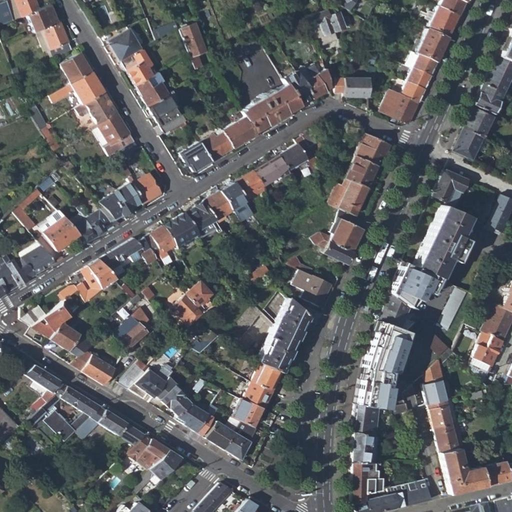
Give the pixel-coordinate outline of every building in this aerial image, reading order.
[(32,0),(4,0),(0,1),(0,24),(26,14),(37,10),(32,0)] [(337,0),(338,2),(349,9),(353,0),(337,0)] [(455,14),(456,14),(462,0),(439,0),(437,6),(455,14)] [(426,25),(446,35),(455,14),(437,6),(435,5),(426,25)] [(37,10),(26,14),(31,26),(33,31),(40,28),(55,22),(48,6),(37,10)] [(318,21),(322,33),(343,26),(337,11),(325,15),(323,8),(305,14),(310,25),(318,21)] [(506,27),(494,54),(511,62),(511,9),(505,27),(506,27)] [(55,22),(40,28),(52,57),(70,49),(58,21),(55,22)] [(322,33),(318,21),(310,25),(313,33),(319,35),(322,33)] [(177,28),(192,70),(195,69),(195,67),(199,65),(195,53),(203,50),(193,22),(177,28)] [(106,40),(119,61),(139,49),(125,28),(106,40)] [(417,53),(434,61),(445,38),(424,29),(414,51),(417,53)] [(226,46),(233,59),(260,44),(252,31),(226,46)] [(386,39),(375,34),(372,41),(383,45),(386,39)] [(119,61),(134,85),(143,79),(150,75),(145,67),(149,64),(139,49),(119,61)] [(410,67),(428,75),(434,61),(417,53),(414,51),(410,50),(404,64),(410,67)] [(59,63),(69,82),(88,72),(78,53),(59,63)] [(500,91),(511,64),(511,62),(494,54),(492,54),(480,82),(500,91)] [(511,64),(500,91),(506,94),(511,80),(511,64)] [(322,67),(307,76),(303,69),(301,65),(293,69),(300,80),(310,98),(327,87),(322,67)] [(404,80),(422,89),(428,75),(410,67),(404,80)] [(296,104),(297,106),(310,98),(300,80),(293,69),(280,77),(283,83),(296,104)] [(47,94),(51,102),(75,88),(84,102),(101,91),(88,72),(69,82),(47,94)] [(134,85),(146,105),(165,93),(158,83),(160,82),(158,77),(154,79),(156,82),(148,87),(143,79),(134,85)] [(333,92),(341,92),(341,77),(333,77),(333,92)] [(366,77),(341,77),(341,92),(341,96),(366,96),(366,77)] [(398,93),(416,101),(422,89),(404,80),(398,93)] [(470,103),(491,112),(500,91),(480,82),(470,103)] [(241,115),(251,132),(296,104),(283,83),(264,94),(263,92),(257,96),(258,98),(238,110),(241,115)] [(398,93),(388,88),(378,110),(406,123),(416,101),(398,93)] [(146,105),(158,125),(174,114),(167,101),(173,97),(169,90),(165,93),(146,105)] [(84,102),(97,123),(114,112),(101,91),(84,102)] [(459,127),(479,136),(489,115),(469,106),(459,127)] [(97,123),(96,124),(108,144),(102,148),(108,156),(120,148),(132,140),(114,112),(97,123)] [(158,125),(163,133),(183,120),(181,116),(178,112),(174,114),(158,125)] [(241,115),(218,130),(229,148),(252,134),(251,132),(241,115)] [(36,124),(40,129),(45,126),(46,125),(43,120),(36,124)] [(90,127),(102,148),(108,144),(96,124),(90,127)] [(46,138),(46,139),(51,136),(45,126),(40,129),(46,138)] [(310,127),(306,129),(314,143),(317,141),(318,140),(310,127)] [(449,150),(469,159),(479,136),(459,127),(449,150)] [(197,142),(209,160),(229,148),(218,130),(217,129),(197,142)] [(306,146),(314,143),(306,129),(299,134),(306,146)] [(352,156),(374,166),(379,154),(383,156),(388,145),(362,133),(352,156)] [(313,157),(314,152),(320,146),(317,141),(314,143),(306,146),(299,134),(292,138),(294,142),(304,159),(312,172),(319,167),(313,157)] [(59,147),(51,136),(46,139),(54,150),(59,147)] [(132,140),(120,148),(124,155),(137,148),(132,140)] [(186,160),(192,171),(209,160),(197,142),(196,141),(178,152),(183,161),(186,160)] [(285,170),(286,172),(296,166),(295,165),(304,159),(294,142),(276,154),(285,170)] [(265,182),(271,178),(277,175),(278,177),(286,172),(285,170),(276,154),(250,169),(260,185),(265,182)] [(345,179),(364,188),(374,166),(352,156),(342,177),(345,179)] [(63,163),(75,176),(79,174),(68,160),(63,163)] [(429,194),(444,200),(450,187),(458,190),(464,179),(441,168),(429,194)] [(247,199),(255,194),(262,189),(260,185),(250,169),(231,181),(243,200),(246,204),(253,216),(257,213),(247,199)] [(140,201),(141,203),(158,193),(146,174),(132,182),(133,180),(130,175),(126,178),(128,181),(140,201)] [(40,192),(40,193),(53,181),(48,176),(36,188),(40,192)] [(364,188),(345,179),(341,186),(335,183),(326,204),(337,208),(340,201),(355,207),(364,188)] [(113,218),(114,219),(130,209),(129,207),(140,201),(128,181),(97,200),(102,206),(113,218)] [(229,208),(239,203),(243,200),(231,181),(218,189),(229,208)] [(450,187),(444,200),(451,204),(458,190),(450,187)] [(30,193),(17,205),(20,209),(40,192),(36,188),(30,193)] [(200,200),(215,224),(217,223),(215,220),(231,211),(229,208),(218,189),(200,200)] [(46,199),(53,206),(57,203),(50,196),(46,199)] [(212,225),(216,231),(219,230),(215,224),(200,200),(193,205),(194,207),(185,212),(196,229),(208,222),(211,226),(212,225)] [(489,226),(499,231),(510,206),(500,202),(489,226)] [(114,219),(113,218),(102,206),(87,214),(79,203),(74,207),(78,212),(83,217),(97,235),(118,223),(114,219)] [(421,269),(435,276),(444,257),(452,260),(462,238),(454,234),(463,215),(438,204),(410,264),(421,269)] [(34,224),(20,209),(17,205),(14,208),(10,211),(28,230),(34,224)] [(37,226),(41,231),(61,216),(55,209),(46,216),(48,218),(37,226)] [(322,240),(348,252),(363,220),(340,210),(328,237),(318,232),(308,237),(312,245),(314,244),(322,240)] [(70,226),(83,217),(78,212),(65,220),(70,226)] [(172,244),(175,249),(196,236),(182,212),(172,218),(173,220),(162,227),(172,244)] [(65,220),(61,216),(41,231),(55,250),(77,234),(70,226),(65,220)] [(83,217),(70,226),(77,234),(85,242),(97,235),(83,217)] [(142,237),(151,253),(156,250),(158,253),(172,244),(162,227),(161,225),(142,237)] [(110,250),(117,260),(130,252),(133,256),(138,253),(135,249),(139,246),(142,250),(139,252),(145,262),(153,256),(151,253),(142,237),(135,241),(132,237),(110,250)] [(17,253),(19,256),(40,243),(37,240),(17,253)] [(322,240),(314,244),(323,248),(321,252),(343,263),(348,252),(322,240)] [(45,249),(40,243),(19,256),(25,264),(33,275),(53,262),(45,249)] [(96,259),(107,272),(120,263),(117,260),(110,250),(96,259)] [(0,255),(16,285),(33,275),(25,264),(13,272),(7,261),(8,260),(4,253),(0,255)] [(0,295),(16,285),(0,255),(0,295)] [(253,279),(267,271),(257,255),(244,263),(253,279)] [(294,268),(309,275),(312,268),(299,263),(294,256),(282,263),(294,268)] [(96,259),(86,265),(100,288),(113,279),(107,272),(96,259)] [(399,259),(389,281),(400,286),(409,286),(411,282),(414,283),(421,269),(410,264),(399,259)] [(79,269),(91,288),(94,293),(100,288),(86,265),(79,269)] [(153,275),(155,277),(162,271),(159,266),(155,270),(157,272),(153,275)] [(297,297),(316,305),(326,283),(318,279),(309,275),(294,268),(288,284),(300,289),(297,297)] [(322,272),(318,279),(326,283),(333,286),(336,278),(322,272)] [(511,312),(511,281),(507,279),(502,291),(505,292),(498,306),(511,312)] [(184,294),(172,305),(184,318),(185,317),(191,323),(201,314),(194,307),(198,303),(199,304),(200,305),(201,305),(207,299),(205,297),(209,293),(198,281),(184,294)] [(439,312),(409,286),(400,286),(389,281),(385,290),(404,306),(411,311),(417,317),(423,322),(450,349),(458,332),(462,323),(474,295),(452,284),(439,312)] [(80,282),(74,286),(76,289),(83,301),(94,293),(91,288),(86,291),(80,282)] [(131,298),(134,295),(124,283),(120,286),(131,298)] [(147,285),(140,290),(146,298),(153,293),(147,285)] [(57,294),(62,300),(76,289),(74,286),(68,286),(57,294)] [(400,316),(404,306),(385,290),(379,306),(400,316)] [(128,300),(131,304),(133,302),(134,303),(139,298),(136,294),(134,295),(131,298),(128,300)] [(272,323),(295,334),(303,316),(298,313),(284,297),(272,323)] [(488,335),(500,340),(511,313),(511,312),(498,306),(492,303),(487,313),(485,312),(477,330),(488,335)] [(46,338),(57,321),(65,315),(57,304),(42,316),(28,327),(46,338)] [(303,316),(316,324),(321,313),(302,305),(298,313),(303,316)] [(35,306),(18,319),(18,320),(28,327),(42,316),(35,306)] [(373,319),(396,328),(401,317),(400,316),(379,306),(376,312),(373,319)] [(417,317),(411,311),(407,320),(412,322),(417,317)] [(111,333),(126,349),(149,327),(138,316),(133,320),(129,316),(111,333)] [(414,332),(419,327),(423,322),(417,317),(412,322),(409,325),(414,332)] [(396,328),(373,319),(356,362),(350,403),(352,405),(375,407),(383,408),(383,407),(389,377),(390,373),(401,340),(404,331),(402,330),(396,328)] [(402,330),(404,331),(409,325),(412,322),(407,320),(402,330)] [(57,321),(46,338),(66,349),(76,333),(57,321)] [(152,330),(157,335),(165,327),(161,322),(152,330)] [(450,349),(423,322),(419,327),(444,352),(447,350),(448,351),(450,349)] [(263,344),(286,354),(295,334),(272,323),(263,344)] [(500,340),(488,335),(482,347),(474,344),(469,356),(474,358),(472,361),(480,364),(479,366),(487,370),(500,340)] [(68,363),(105,386),(106,383),(104,381),(112,368),(84,351),(89,346),(88,342),(83,337),(66,349),(77,356),(68,363)] [(198,344),(203,348),(209,342),(204,338),(198,344)] [(411,343),(401,340),(390,373),(401,376),(411,343)] [(0,359),(4,354),(8,356),(12,351),(0,343),(0,359)] [(257,363),(278,372),(286,354),(263,344),(255,361),(257,363)] [(439,363),(450,353),(448,351),(447,350),(444,352),(436,360),(439,363)] [(145,365),(138,358),(116,382),(126,388),(143,372),(140,370),(145,365)] [(425,403),(443,399),(438,378),(441,377),(436,360),(421,373),(424,382),(420,383),(425,403)] [(152,396),(165,378),(167,376),(170,371),(168,369),(170,367),(165,363),(161,364),(155,373),(148,367),(143,372),(126,388),(137,395),(140,390),(144,393),(151,397),(152,396)] [(278,372),(257,363),(249,381),(269,390),(278,372)] [(33,405),(37,409),(41,405),(57,390),(53,387),(58,380),(32,364),(21,374),(46,390),(41,398),(33,405)] [(164,407),(175,415),(187,402),(178,393),(179,392),(166,380),(168,378),(167,376),(165,378),(152,396),(163,407),(164,407)] [(401,380),(389,377),(383,407),(388,405),(410,384),(404,377),(401,380)] [(258,407),(261,408),(269,390),(249,381),(241,399),(258,407)] [(73,431),(98,406),(63,384),(57,390),(41,405),(37,409),(25,419),(31,425),(43,413),(46,416),(42,420),(63,441),(73,431)] [(449,422),(454,420),(448,397),(443,399),(425,403),(430,427),(449,422)] [(231,417),(250,426),(258,407),(241,399),(240,398),(231,417)] [(181,423),(194,432),(206,414),(187,402),(175,415),(174,416),(182,421),(181,423)] [(389,406),(390,414),(406,411),(404,402),(389,406)] [(350,431),(371,434),(375,413),(375,407),(352,405),(350,431)] [(97,423),(132,445),(142,434),(98,406),(73,431),(81,439),(97,423)] [(194,432),(203,437),(212,420),(217,410),(210,406),(206,414),(194,432)] [(0,443),(18,426),(0,408),(0,443)] [(203,437),(221,449),(232,432),(212,420),(203,437)] [(454,420),(449,422),(455,446),(456,446),(461,444),(455,420),(454,420)] [(436,451),(455,446),(449,422),(430,427),(436,451)] [(350,431),(348,461),(370,461),(374,435),(371,434),(350,431)] [(221,449),(238,460),(246,441),(232,432),(221,449)] [(142,434),(132,445),(131,446),(127,449),(141,464),(145,461),(150,466),(166,450),(142,434)] [(436,451),(447,494),(483,485),(478,466),(478,464),(461,468),(456,446),(455,446),(436,451)] [(130,487),(136,494),(150,480),(154,475),(157,478),(178,457),(166,450),(150,466),(147,470),(130,487)] [(478,466),(483,485),(507,479),(502,462),(502,459),(478,466)] [(511,459),(502,462),(507,479),(511,477),(511,459)] [(150,466),(145,461),(141,464),(147,470),(150,466)] [(348,461),(347,476),(370,476),(373,476),(373,471),(370,471),(370,461),(348,461)] [(36,469),(41,473),(47,468),(42,463),(36,469)] [(15,479),(19,484),(35,468),(31,466),(15,479)] [(150,480),(155,485),(159,480),(157,478),(154,475),(150,480)] [(373,476),(370,476),(347,476),(347,501),(348,503),(362,499),(361,493),(371,491),(376,489),(377,476),(373,476)] [(397,485),(401,505),(428,499),(423,478),(397,485)] [(190,511),(209,511),(229,490),(218,482),(190,511)] [(390,492),(394,507),(401,505),(397,485),(389,486),(390,492)] [(390,492),(362,499),(348,503),(355,511),(371,511),(394,507),(390,492)] [(79,497),(84,502),(88,498),(83,493),(79,497)] [(144,503),(153,511),(157,511),(160,509),(149,497),(144,503)] [(511,511),(511,498),(498,502),(499,511),(511,511)] [(247,511),(250,510),(253,505),(244,499),(238,505),(232,511),(247,511)] [(122,505),(115,511),(111,511),(108,509),(105,511),(145,511),(135,503),(128,511),(122,505)] [(227,510),(229,511),(232,511),(238,505),(235,503),(233,505),(232,504),(227,510)] [(494,511),(492,503),(475,508),(476,511),(494,511)]
